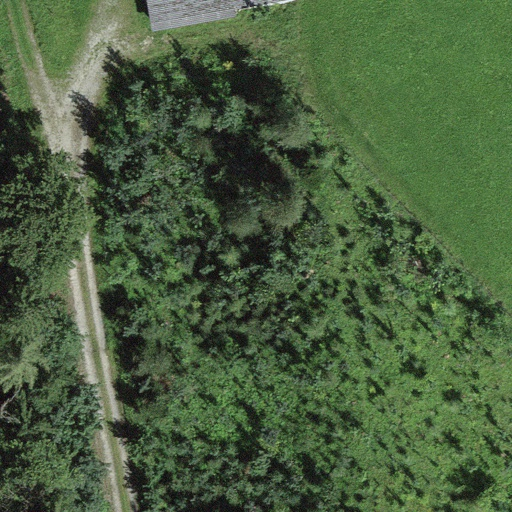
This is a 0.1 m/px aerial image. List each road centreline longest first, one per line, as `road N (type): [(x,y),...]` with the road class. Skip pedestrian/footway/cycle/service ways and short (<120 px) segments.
road 1 (track): [(122,0),(84,89),(73,147),(101,409),(123,511)]
road 2 (track): [(73,147),(29,56),(18,0)]
